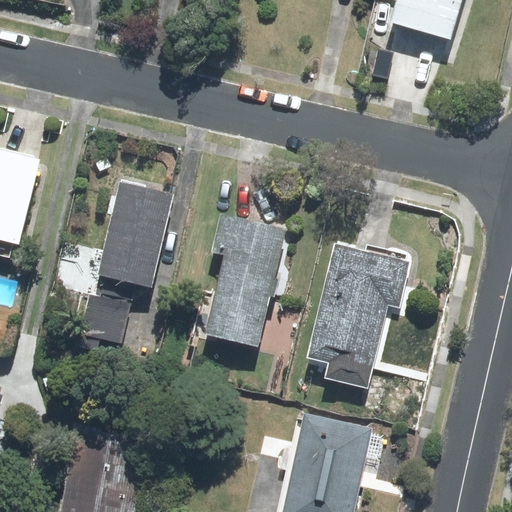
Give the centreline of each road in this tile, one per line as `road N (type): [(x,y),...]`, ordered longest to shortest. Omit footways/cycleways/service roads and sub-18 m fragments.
road 1 (residential): [(0,54),(511,173)]
road 2 (residential): [(511,275),(459,511)]
